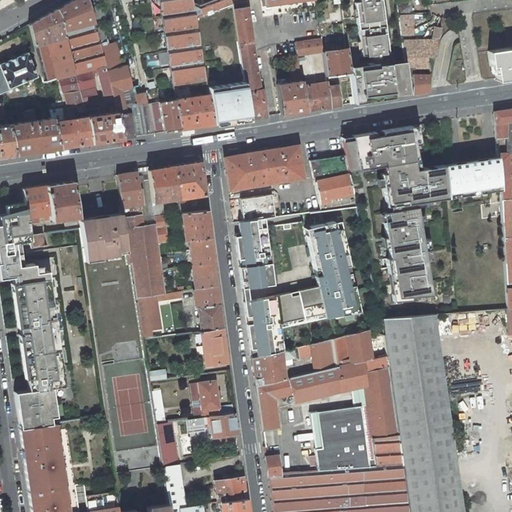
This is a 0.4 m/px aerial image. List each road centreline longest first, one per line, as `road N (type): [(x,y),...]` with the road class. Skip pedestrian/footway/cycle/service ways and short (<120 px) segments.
road 1 (residential): [(260,511),(210,143)]
road 2 (residential): [(210,143),(511,94)]
road 3 (residential): [(210,143),(0,173)]
